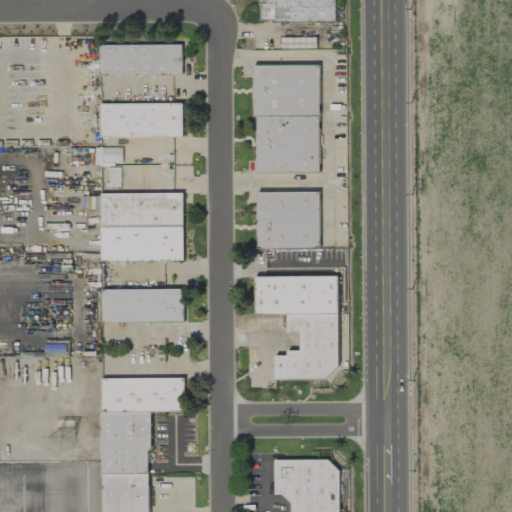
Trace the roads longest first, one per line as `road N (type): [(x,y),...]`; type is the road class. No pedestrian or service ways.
road 1 (residential): [(221,511),(212,14)]
road 2 (primary): [(386,423),(386,0)]
road 3 (residential): [(212,14),(0,14)]
road 4 (residential): [(221,425),(386,423)]
